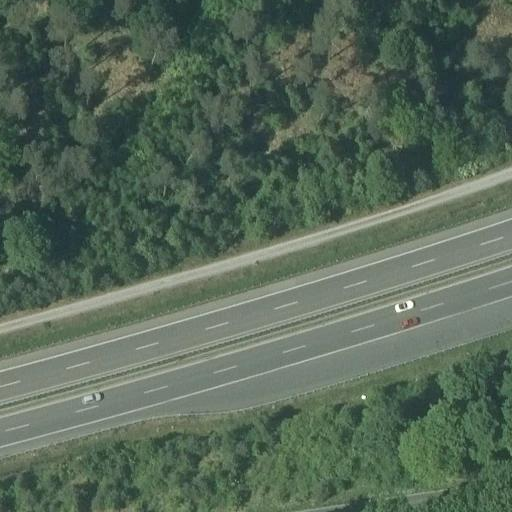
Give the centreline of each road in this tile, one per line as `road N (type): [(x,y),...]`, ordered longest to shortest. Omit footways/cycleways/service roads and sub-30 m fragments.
road 1 (track): [(511,173),(0,329)]
road 2 (motorway): [(0,435),(511,282)]
road 3 (motorway): [(511,237),(0,389)]
road 4 (tertiary): [(380,511),(511,491)]
